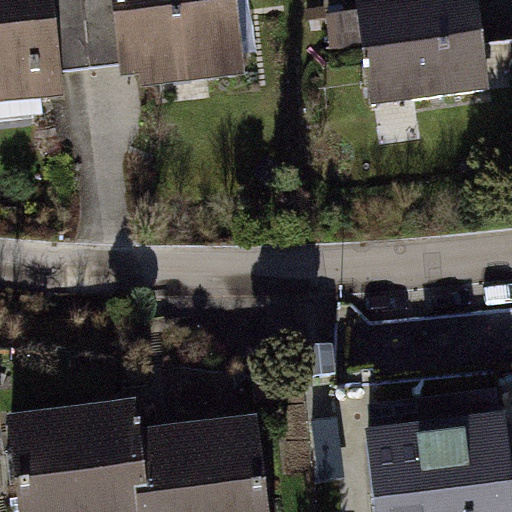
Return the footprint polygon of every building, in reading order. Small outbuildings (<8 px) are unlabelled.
[(51,0),(0,0),(0,104),(65,95),(51,0)] [(245,0),(118,0),(128,76),(254,59),(245,0)] [(486,13),(383,22),(391,117),(495,108),(486,13)] [(511,312),(371,320),(373,370),(511,363),(511,312)] [(132,421),(21,433),(29,511),(258,511),(251,444),(136,456),(132,421)] [(509,511),(501,438),(379,453),(386,511),(509,511)]
